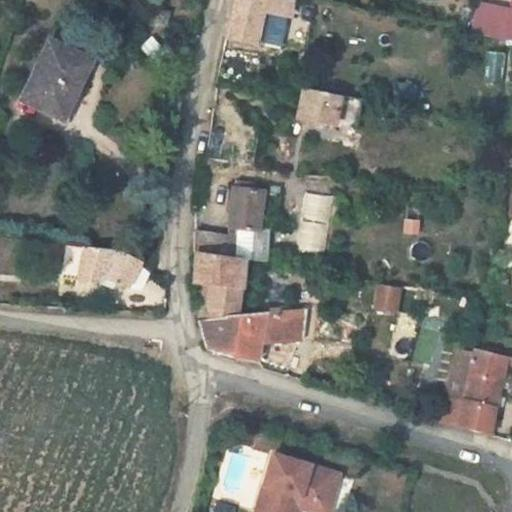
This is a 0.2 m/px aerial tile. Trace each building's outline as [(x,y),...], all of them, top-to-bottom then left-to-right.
[(470,3),(468,26),(503,29),(505,6),(470,3)] [(283,16),(230,4),(216,62),(242,66),(249,36),(279,42),(283,16)] [(511,40),(511,6),(505,6),(503,29),(468,26),(467,36),(511,40)] [(48,42),(19,99),(60,120),(89,63),(48,42)] [(188,68),(192,53),(168,47),(165,63),(188,68)] [(350,123),(293,114),(289,143),(346,152),(350,123)] [(233,186),(227,224),(257,229),(263,191),(233,186)] [(237,236),(192,231),(190,273),(200,275),(199,311),(237,315),(244,263),(234,261),(237,236)] [(110,252),(65,248),(61,284),(117,292),(119,289),(138,293),(146,265),(110,252)] [(377,285),(373,310),(392,313),(396,288),(377,285)] [(280,356),(284,331),(198,318),(208,348),(252,361),(255,352),(280,356)] [(297,333),(284,331),(280,356),(293,358),(297,333)] [(473,354),(455,352),(445,424),(494,437),(505,365),(511,365),(511,359),(506,358),(506,354),(474,348),(473,354)] [(272,454),(254,511),(288,511),(293,499),(298,496),(328,505),(338,474),(272,454)] [(288,511),(294,511),(296,507),(312,511),(326,511),(328,505),(298,496),(293,499),(288,511)] [(217,501),(213,511),(232,511),(235,506),(217,501)]
